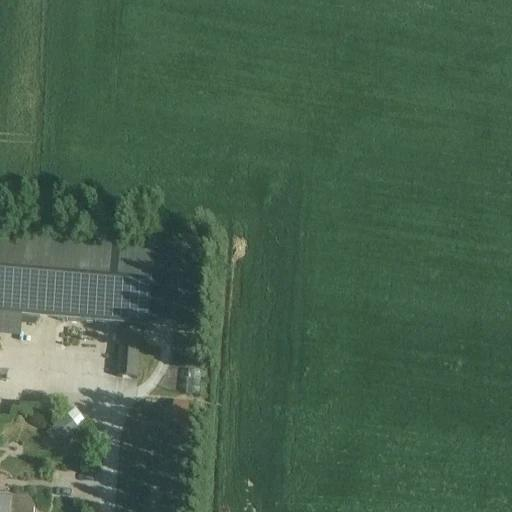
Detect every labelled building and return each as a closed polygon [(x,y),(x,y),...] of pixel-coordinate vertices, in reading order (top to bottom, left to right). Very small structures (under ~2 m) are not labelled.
[(0,336),(22,339),(23,319),(122,328),(118,378),(136,380),(140,329),(149,330),(149,328),(156,249),(0,235),(0,336)] [(194,361),(193,373),(203,374),(204,361),(194,361)] [(200,406),(184,405),(174,404),(172,428),(181,429),(180,433),(197,435),(200,406)] [(60,479),(60,495),(81,496),(81,480),(60,479)] [(0,511),(34,511),(35,509),(32,503),(28,499),(11,498),(0,496),(0,511)]
